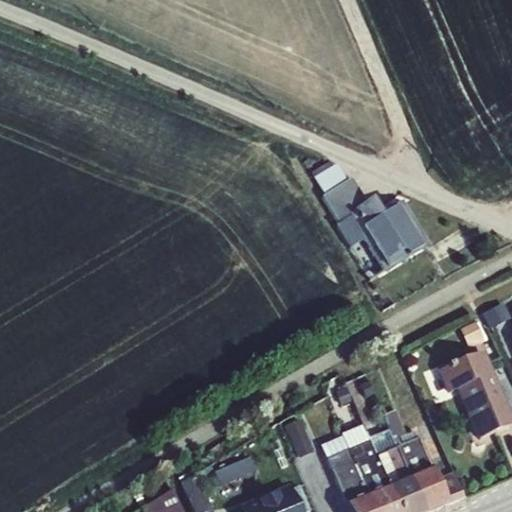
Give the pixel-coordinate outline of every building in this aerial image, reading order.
[(302,161),(293,166),(302,182),(311,176),(302,161)] [(346,215),(365,204),(350,180),(345,183),(335,165),(313,179),(323,197),(321,198),(337,225),(334,227),(348,249),(362,242),(346,215)] [(362,242),(383,276),(429,247),(401,202),(380,215),(371,200),(365,204),(346,215),(362,242)] [(503,304),(481,314),(488,330),(510,319),(503,304)] [(475,322),(458,331),(468,350),(486,341),(475,322)] [(455,391),(475,440),(511,424),(511,418),(483,349),(436,369),(447,394),(455,391)] [(396,449),(407,478),(408,478),(429,469),(415,433),(404,435),(395,411),(381,416),(396,449)] [(298,421),(283,427),(298,459),(312,453),(298,421)] [(341,437),(347,451),(368,443),(367,440),(368,440),(362,425),(355,428),(352,421),(338,427),(341,437)] [(347,451),(341,437),(319,447),(344,504),(365,496),(347,451)] [(387,487),(374,458),(368,443),(347,451),(365,496),(366,495),(387,487)] [(407,478),(396,449),(374,458),(387,487),(407,478)] [(252,454),(217,470),(224,486),(259,470),(252,454)] [(408,478),(423,511),(433,511),(447,507),(436,480),(431,468),(429,469),(408,478)] [(202,470),(180,485),(191,511),(208,511),(199,489),(208,484),(202,470)] [(436,480),(447,507),(463,499),(452,474),(436,480)] [(387,487),(398,511),(423,511),(408,478),(407,478),(387,487)] [(240,511),(298,511),(288,487),(239,508),(240,511)] [(366,495),(373,511),(398,511),(387,487),(366,495)] [(180,511),(171,490),(140,510),(140,511),(180,511)] [(344,504),(347,511),(373,511),(366,495),(365,496),(344,504)]
